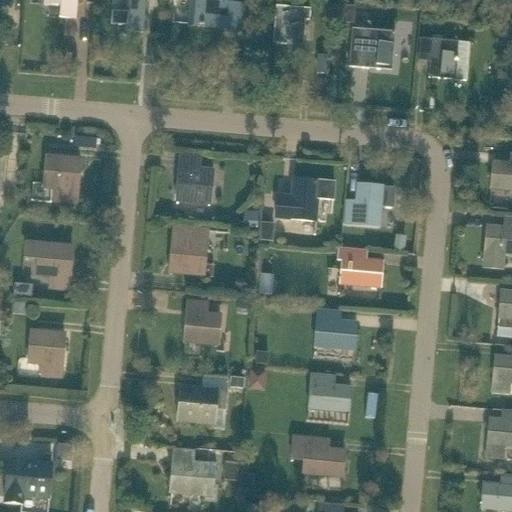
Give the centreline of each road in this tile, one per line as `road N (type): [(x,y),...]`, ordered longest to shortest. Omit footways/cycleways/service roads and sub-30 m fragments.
road 1 (residential): [(412,511),(441,206),(436,171),(404,148),(132,128)]
road 2 (residential): [(101,424),(132,128)]
road 3 (residential): [(132,128),(0,110)]
